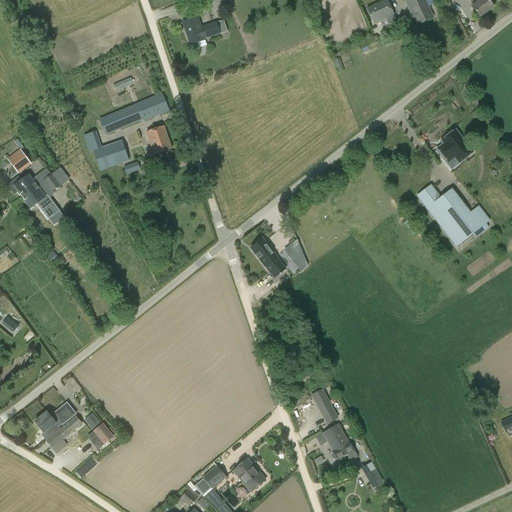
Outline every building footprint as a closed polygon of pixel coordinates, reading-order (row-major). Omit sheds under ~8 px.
[(386,0),(384,0),(366,8),(373,23),(381,20),(383,25),(396,19),(386,0)] [(425,0),(403,0),(415,25),(433,17),(425,0)] [(469,0),(473,5),(472,6),(480,17),(493,6),(488,0),(469,0)] [(190,45),(205,40),(228,32),(224,20),(217,22),(216,21),(200,27),(197,17),(182,22),(190,45)] [(357,44),(361,54),(381,47),(377,37),(357,44)] [(129,78),(111,85),(114,92),(132,84),(129,78)] [(169,112),(162,93),(100,119),(106,135),(144,120),(144,122),(169,112)] [(154,155),(172,149),(164,126),(146,132),(154,155)] [(464,143),(454,130),(453,131),(451,130),(447,133),(447,135),(441,140),(444,143),(437,149),(439,151),(437,152),(440,156),(442,159),(444,158),(448,163),(454,158),(457,161),(471,150),(465,142),(464,143)] [(117,166),(117,164),(110,145),(103,147),(101,148),(96,131),(83,136),(89,153),(93,151),(101,171),(117,166)] [(18,174),(32,164),(27,158),(30,156),(23,147),(7,159),(18,174)] [(60,186),(55,179),(64,173),(60,169),(52,175),(47,168),(32,179),(28,175),(22,181),(18,176),(6,185),(14,195),(18,192),(30,208),(45,197),(60,186)] [(430,186),(417,196),(456,247),(490,221),(479,207),(469,214),(451,191),(440,199),(430,186)] [(297,238),(284,249),(301,270),(308,264),(297,238)] [(251,248),(264,266),(274,278),(286,269),(276,257),(263,239),(251,248)] [(0,323),(11,333),(17,326),(6,316),(0,323)] [(316,359),(303,367),(285,378),(293,391),(311,380),(312,381),(324,373),(316,359)] [(311,396),(327,424),(337,418),(322,390),(311,396)] [(53,414),(50,417),(47,412),(35,422),(44,433),(49,439),(47,441),(52,448),(82,424),(76,417),(60,429),(59,428),(62,425),(63,426),(77,414),(67,402),(53,413),(53,414)] [(91,429),(99,422),(90,413),(82,419),(91,429)] [(511,417),(499,420),(501,429),(511,426),(511,417)] [(103,446),(113,437),(114,437),(103,423),(102,424),(92,432),(103,446)] [(346,454),(353,450),(338,424),(315,438),(320,445),(326,442),(332,451),(332,452),(332,453),(331,454),(331,456),(333,459),(335,460),(336,459),(336,460),(346,454)] [(247,459),(232,471),(251,492),(265,480),(247,459)] [(361,468),(372,489),(383,483),(371,462),(361,468)] [(212,489),(225,477),(216,466),(203,478),(212,489)] [(190,507),(199,496),(187,485),(184,488),(187,491),(174,506),(179,511),(185,503),(190,507)] [(196,503),(203,510),(208,505),(201,498),(196,503)]
